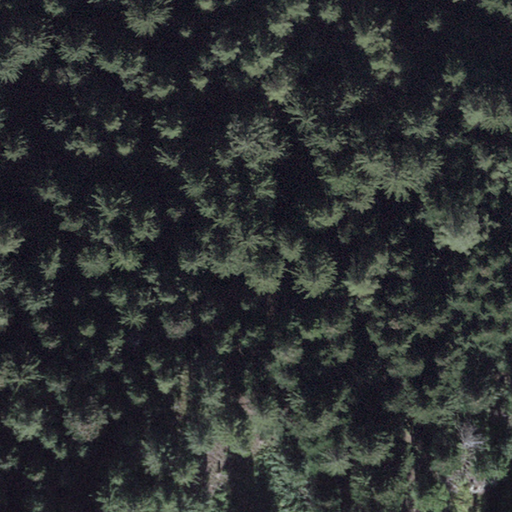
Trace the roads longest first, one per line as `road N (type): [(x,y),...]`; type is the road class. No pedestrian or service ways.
road 1 (track): [(233,0),(212,17),(119,23),(104,37),(100,67),(117,91),(245,124),(285,163),(342,269),(355,343),(377,400),(421,441),(436,511)]
road 2 (track): [(368,511),(319,420),(287,381),(166,271),(70,246),(30,252),(0,273)]
road 3 (track): [(511,113),(450,38),(403,0)]
